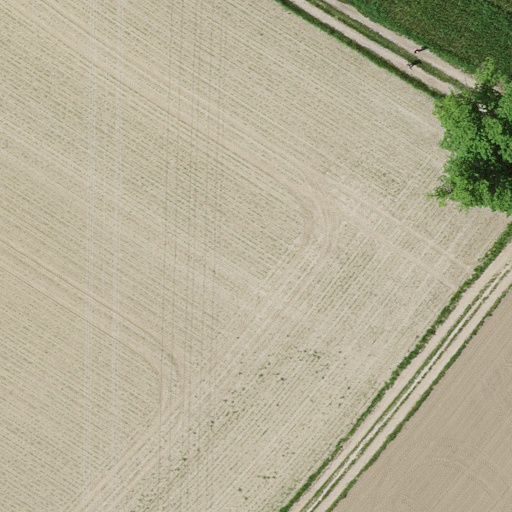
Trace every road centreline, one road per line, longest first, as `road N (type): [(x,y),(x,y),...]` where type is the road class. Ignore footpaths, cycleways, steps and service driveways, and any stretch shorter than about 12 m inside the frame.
road 1 (track): [(511,265),(302,511)]
road 2 (track): [(315,0),(511,133)]
